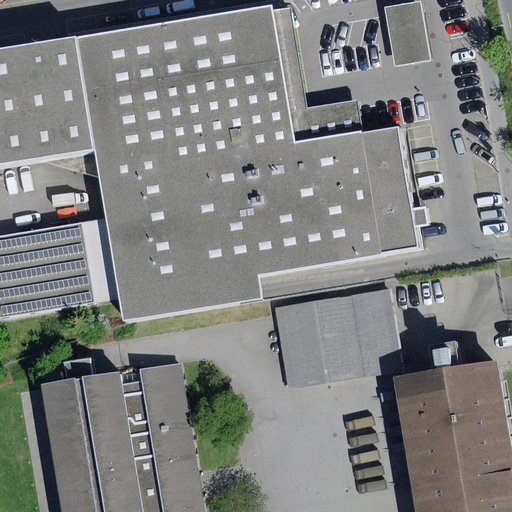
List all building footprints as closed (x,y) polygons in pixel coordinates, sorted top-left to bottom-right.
[(421,2),(385,8),(396,68),(431,62),(421,2)] [(268,8),(77,40),(95,151),(106,220),(120,301),(124,322),(263,299),(259,276),(418,250),(398,129),(364,135),(291,147),(269,12),(268,8)] [(291,8),(269,12),(291,147),(364,135),(358,101),(308,109),(291,8)] [(0,51),(0,165),(95,151),(77,40),(0,51)] [(106,220),(81,224),(93,304),(120,301),(106,220)] [(0,319),(93,304),(81,224),(0,236),(0,319)] [(391,291),(276,309),(288,387),(403,369),(391,291)] [(66,380),(40,385),(60,511),(204,511),(180,363),(140,370),(141,381),(122,384),(120,372),(94,376),(91,358),(63,363),(66,380)] [(511,511),(511,441),(499,362),(397,378),(419,511),(511,511)]
